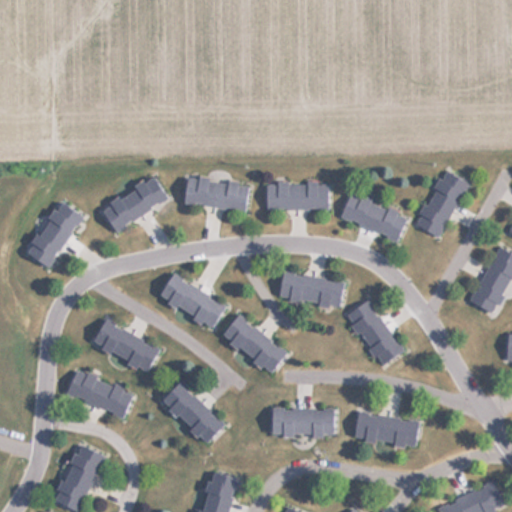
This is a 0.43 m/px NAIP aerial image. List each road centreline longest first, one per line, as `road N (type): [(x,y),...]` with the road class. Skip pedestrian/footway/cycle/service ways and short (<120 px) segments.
road 1 (residential): [(336,245),(204,246),(110,268),(69,290),(50,337),(42,455),(14,511)]
road 2 (residential): [(511,456),(403,279),(379,260),(336,245)]
road 3 (residential): [(505,448),(411,477),(300,468),(274,481),(255,511)]
road 4 (residential): [(481,410),(392,382),(280,375)]
road 5 (residential): [(87,276),(243,384)]
road 6 (residential): [(427,315),(507,174)]
road 7 (residential): [(44,421),(84,425),(116,440),(133,471),(123,511)]
